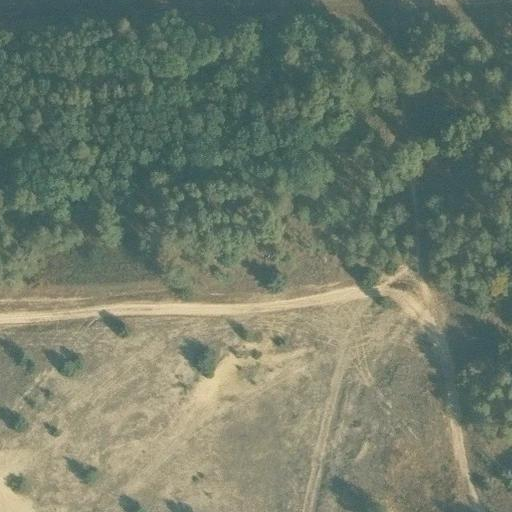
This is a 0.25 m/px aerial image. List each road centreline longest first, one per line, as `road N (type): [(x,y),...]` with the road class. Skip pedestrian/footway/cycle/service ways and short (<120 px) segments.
road 1 (track): [(428,267),(339,301),(0,325)]
road 2 (track): [(479,511),(418,208),(410,86)]
